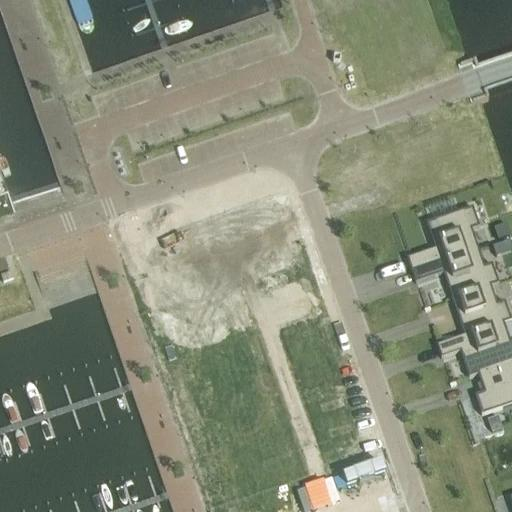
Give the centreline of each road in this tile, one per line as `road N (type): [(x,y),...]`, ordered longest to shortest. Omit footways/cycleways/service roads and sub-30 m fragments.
road 1 (residential): [(416,511),(290,147)]
road 2 (unclassified): [(290,147),(0,248)]
road 3 (residential): [(290,147),(511,68)]
